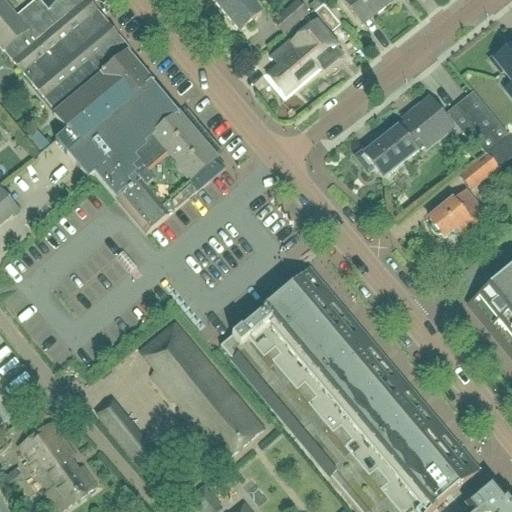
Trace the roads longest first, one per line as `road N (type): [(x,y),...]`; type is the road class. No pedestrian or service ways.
road 1 (residential): [(278,163),(483,0)]
road 2 (tertiary): [(418,328),(278,163)]
road 3 (tertiary): [(278,163),(139,0)]
road 4 (tertiary): [(511,438),(418,328)]
road 5 (unclassified): [(418,328),(511,252)]
